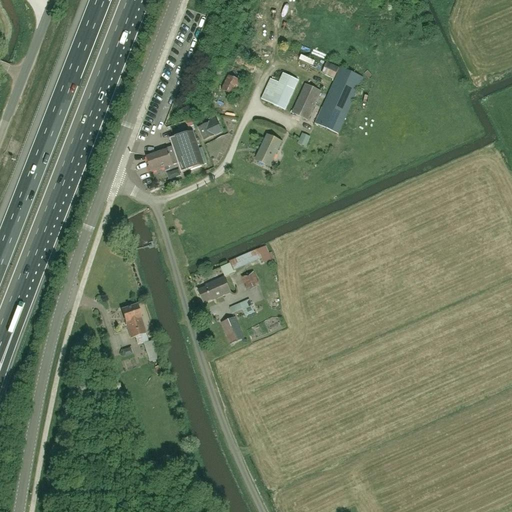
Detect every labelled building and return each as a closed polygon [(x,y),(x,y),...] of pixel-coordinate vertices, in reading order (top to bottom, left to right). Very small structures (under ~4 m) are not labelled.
[(298,64),(313,69),(315,63),(300,58),(298,64)] [(322,74),(334,80),(339,68),(327,62),(322,74)] [(338,135),(363,78),(340,68),(328,95),(315,124),(338,135)] [(285,110),(298,81),(284,74),(279,83),(271,79),(262,99),(285,110)] [(308,121),(321,92),(305,84),(292,114),(308,121)] [(156,120),(158,111),(151,109),(148,118),(156,120)] [(222,133),(215,118),(209,121),(210,123),(199,128),(205,141),(222,133)] [(207,164),(202,148),(199,149),(193,133),(194,132),(193,132),(170,140),(171,140),(173,147),(146,156),(150,166),(148,167),(150,171),(151,171),(152,172),(164,168),(165,171),(169,170),(168,167),(178,164),(181,173),(205,166),(204,165),(207,164)] [(302,134),(298,144),(306,147),(311,137),(302,134)] [(270,167),(282,142),(267,136),(259,153),(260,154),(257,161),(270,167)] [(237,269),(259,259),(261,264),(271,260),(272,264),(276,263),(272,252),(269,253),(266,246),(229,262),(230,264),(220,268),(225,277),(234,273),(233,271),(237,269)] [(242,279),(246,293),(258,289),(254,275),(242,279)] [(231,293),(224,277),(205,286),(206,287),(198,291),(204,304),(215,299),(215,300),(231,293)] [(255,313),(249,300),(230,308),(232,314),(242,309),(245,316),(255,313)] [(146,334),(137,305),(122,310),(131,339),(146,334)] [(244,339),(235,317),(221,323),(230,345),(244,339)] [(143,344),(150,362),(159,359),(153,341),(143,344)]
